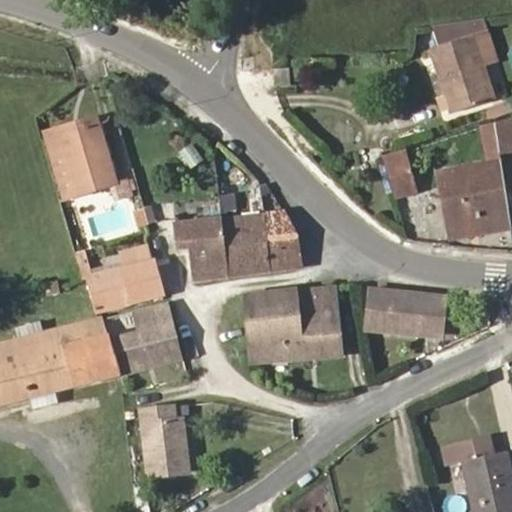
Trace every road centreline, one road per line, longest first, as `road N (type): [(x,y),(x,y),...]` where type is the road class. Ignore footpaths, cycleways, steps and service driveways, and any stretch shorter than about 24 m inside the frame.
road 1 (residential): [(511,279),(449,272),(377,248),(199,84)]
road 2 (residential): [(511,338),(368,413),(231,511)]
road 3 (unknown): [(186,301),(195,329),(229,371),(342,432)]
road 4 (residential): [(199,84),(107,30),(8,0)]
road 5 (unknown): [(250,129),(300,111),(415,131)]
